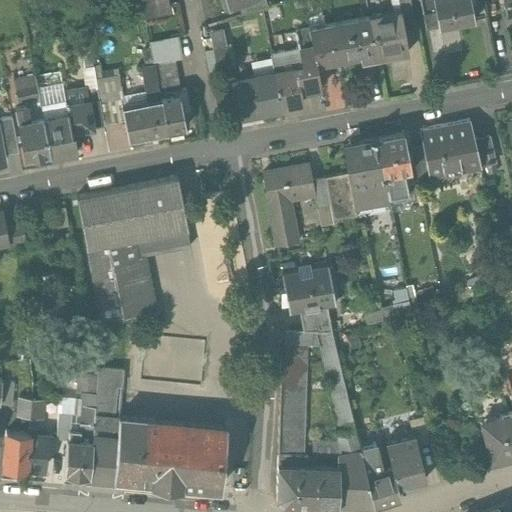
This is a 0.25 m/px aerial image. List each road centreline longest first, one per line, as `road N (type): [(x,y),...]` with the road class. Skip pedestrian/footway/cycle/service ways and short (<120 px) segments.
road 1 (residential): [(259,511),(269,337),(236,146)]
road 2 (residential): [(511,91),(236,146)]
road 3 (residential): [(236,146),(0,190)]
road 4 (residential): [(208,511),(0,495)]
